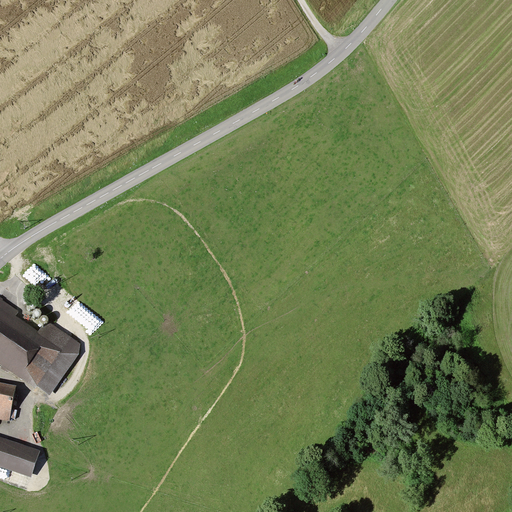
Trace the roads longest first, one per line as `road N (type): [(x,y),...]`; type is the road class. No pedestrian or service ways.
road 1 (tertiary): [(388,0),(306,81),(0,257)]
road 2 (unknown): [(0,257),(79,322),(86,340),(74,386),(59,399),(29,401),(0,374)]
